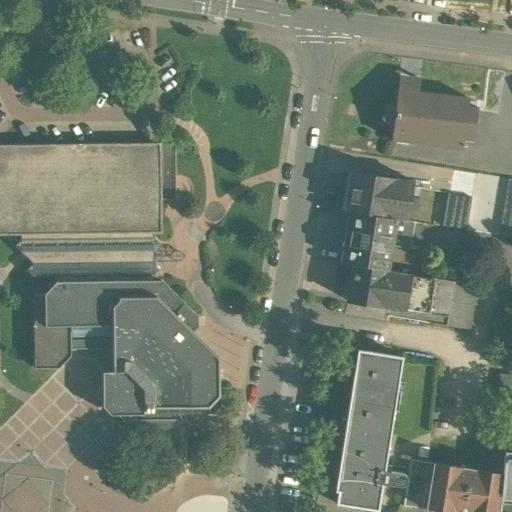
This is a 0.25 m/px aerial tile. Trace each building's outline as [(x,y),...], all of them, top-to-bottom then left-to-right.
[(468,97),(397,88),(395,104),(393,104),(384,106),(382,119),(391,124),(393,125),(391,139),(410,141),(411,132),(473,140),(477,108),(467,107),(468,97)] [(177,126),(161,126),(161,143),(161,200),(177,200),(177,126)] [(161,200),(161,143),(0,144),(0,233),(155,232),(161,232),(161,200)] [(475,173),(453,169),(449,192),(472,196),(475,173)] [(413,181),(351,171),(346,211),(352,212),(407,220),(413,181)] [(407,220),(352,212),(344,263),(351,264),(387,270),(391,242),(406,244),(409,221),(407,220)] [(155,232),(21,234),(21,239),(14,246),(31,263),(25,269),(33,277),(52,277),(56,283),(57,282),(155,281),(155,232)] [(387,270),(351,264),(346,300),(429,313),(435,277),(387,270)] [(454,281),(435,277),(429,313),(448,316),(454,281)] [(198,315),(162,281),(155,281),(57,282),(56,283),(46,294),(34,294),(35,368),(60,368),(72,356),(72,348),(113,348),(113,371),(104,371),(104,396),(107,396),(107,405),(143,440),(180,440),(180,419),(175,419),(175,414),(212,413),(222,403),(222,382),(219,382),(219,357),(192,330),(198,325),(198,315)] [(476,284),(454,281),(448,316),(447,327),(469,330),(476,284)] [(402,357),(359,350),(337,490),(338,490),(336,503),(378,510),(382,484),(400,487),(403,485),(405,483),(406,481),(406,478),(404,475),(402,473),(384,470),(402,357)] [(511,376),(511,375),(500,374),(498,401),(510,402),(511,376)] [(511,453),(505,452),(500,502),(500,504),(511,505),(511,453)] [(503,472),(410,459),(403,507),(443,511),(498,511),(500,504),(500,502),(503,472)]
